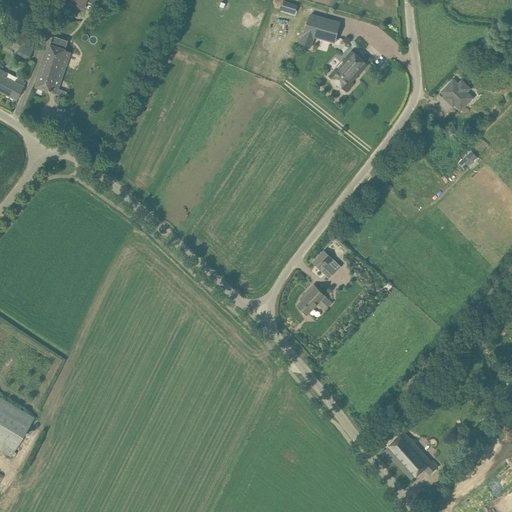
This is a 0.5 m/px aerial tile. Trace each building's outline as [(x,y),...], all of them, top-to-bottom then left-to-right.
[(283,0),(281,0),(279,9),(293,13),(296,3),(283,0)] [(101,1),(99,8),(106,10),(108,11),(110,5),(105,3),(101,1)] [(6,14),(15,20),(21,10),(12,4),(6,14)] [(310,14),(299,44),(310,48),(313,42),(315,38),(324,40),(328,42),(335,44),(341,23),(310,14)] [(2,28),(0,32),(16,41),(18,37),(2,28)] [(27,59),(32,48),(20,43),(15,54),(27,59)] [(49,44),(34,87),(55,95),(70,52),(64,50),(65,50),(49,44)] [(352,50),(329,77),(346,92),(354,84),(352,82),(368,65),(352,50)] [(25,82),(0,69),(0,91),(16,100),(25,82)] [(466,92),(470,89),(462,81),(458,85),(453,80),(442,92),(447,97),(445,98),(449,102),(453,99),(454,100),(454,101),(453,102),(453,103),(454,103),(454,104),(460,110),(472,98),(466,92)] [(457,134),(456,131),(452,122),(444,126),(444,127),(429,133),(431,139),(446,133),(448,138),(457,134)] [(471,151),(462,160),(468,167),(478,159),(471,151)] [(340,266),(331,258),(324,251),(313,262),(329,278),(340,266)] [(325,296),(321,292),(313,285),(301,298),(303,300),(298,305),(307,315),(318,304),(324,310),(332,303),(325,296)] [(441,400),(435,396),(430,403),(436,408),(441,400)] [(0,449),(11,456),(33,419),(0,398),(0,449)] [(431,462),(413,442),(412,442),(404,433),(383,451),(391,461),(393,459),(412,479),(424,469),(429,475),(438,467),(432,461),(431,462)]
